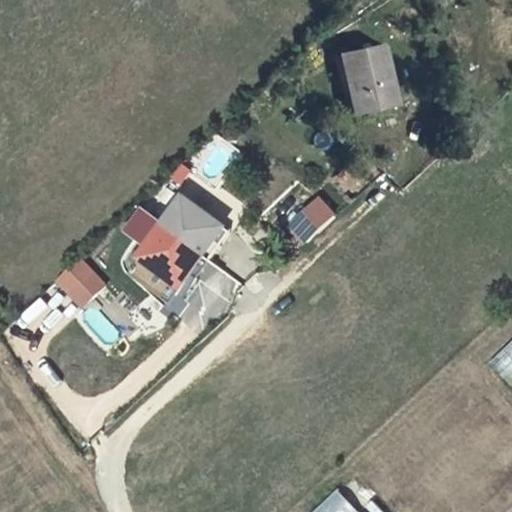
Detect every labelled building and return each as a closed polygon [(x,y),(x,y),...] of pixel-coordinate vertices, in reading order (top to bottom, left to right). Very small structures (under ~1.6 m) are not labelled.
[(396,97),(383,38),(341,48),(356,106),(396,97)] [(191,190),(142,250),(181,280),(230,221),(191,190)] [(288,226),(305,245),(338,213),(321,195),(288,226)] [(85,247),(62,267),(75,283),(97,262),(85,247)] [(5,274),(0,276),(0,302),(17,294),(5,274)] [(361,511),(339,486),(308,511),(361,511)]
